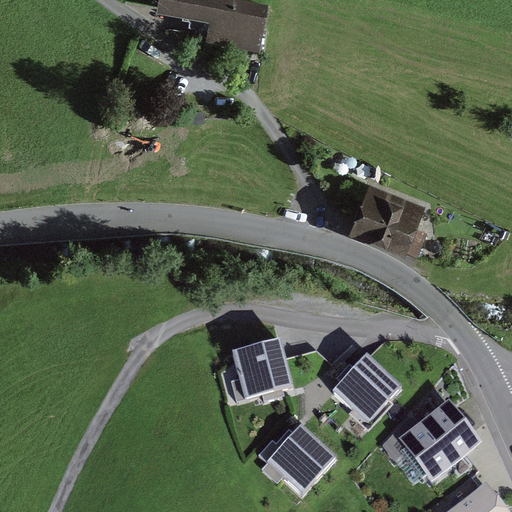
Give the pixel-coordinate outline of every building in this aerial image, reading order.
[(268,0),(158,0),(157,6),(208,17),(203,37),(258,48),(268,0)] [(427,203),(370,182),(353,227),(418,251),(426,230),(418,227),(427,203)] [(293,390),(282,339),(233,351),(243,401),(293,390)] [(401,389),(368,360),(335,396),(368,425),(401,389)] [(482,446),(451,404),(403,439),(434,481),(482,446)] [(337,458),(303,427),(268,466),(303,497),(337,458)] [(504,511),(486,489),(455,511),(504,511)]
